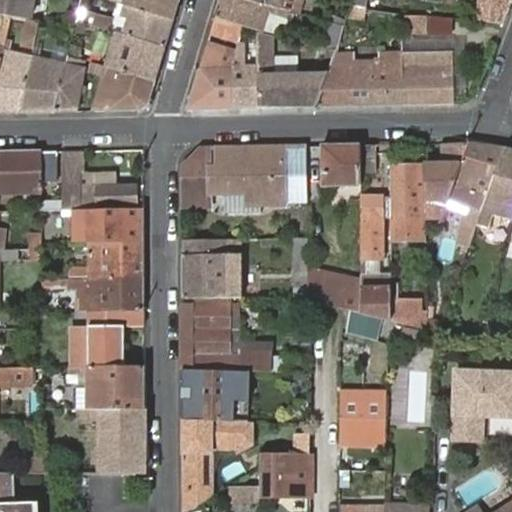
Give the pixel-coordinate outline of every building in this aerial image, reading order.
[(0,0),(0,16),(9,18),(24,21),(32,22),(35,0),(0,0)] [(122,0),(121,6),(172,21),(178,0),(122,0)] [(243,0),(220,0),(214,19),(257,31),(276,35),(282,37),(288,13),(279,11),(243,0)] [(243,0),(279,11),(288,13),(299,17),(303,0),(243,0)] [(480,0),(479,21),(503,23),(511,0),(480,0)] [(338,3),(330,26),(343,30),(351,7),(338,3)] [(121,6),(113,33),(164,48),(172,21),(121,6)] [(110,31),(114,18),(84,11),(80,24),(110,31)] [(428,16),(406,14),(405,35),(427,37),(428,16)] [(0,16),(0,68),(2,54),(9,18),(0,16)] [(450,18),(428,16),(427,37),(450,36),(450,18)] [(60,19),(59,27),(69,29),(70,21),(60,19)] [(32,22),(24,21),(20,46),(31,48),(36,23),(32,22)] [(330,26),(327,46),(338,49),(343,30),(330,26)] [(69,29),(59,27),(54,61),(64,63),(65,55),(69,29)] [(258,69),(259,110),(315,109),(330,72),(276,69),(275,52),(276,35),(257,31),(258,69)] [(164,48),(113,33),(104,67),(153,83),(164,48)] [(230,68),(232,111),(259,110),(258,69),(246,68),(246,45),(243,45),(245,40),(240,38),(230,68)] [(402,54),(402,56),(402,57),(402,107),(454,105),(451,52),(402,54)] [(2,54),(0,68),(0,113),(21,112),(30,59),(2,54)] [(64,63),(56,112),(77,112),(83,69),(77,67),(78,59),(65,55),(64,63)] [(330,72),(315,109),(402,107),(402,57),(402,56),(378,57),(379,66),(353,67),(352,59),(334,59),(330,71),(330,72)] [(30,59),(21,112),(56,112),(64,63),(54,61),(30,57),(30,59)] [(104,67),(90,63),(87,74),(101,78),(104,67)] [(99,86),(94,111),(140,111),(147,104),(153,83),(104,67),(101,78),(112,80),(110,89),(99,86)] [(232,111),(230,68),(200,69),(188,107),(189,112),(232,111)] [(101,78),(99,86),(110,89),(112,80),(101,78)] [(450,201),(472,147),(471,145),(448,146),(449,167),(440,167),(425,167),(426,201),(450,201)] [(472,147),(450,201),(482,212),(504,150),(496,148),(487,147),(481,146),(471,145),(472,147)] [(449,167),(448,146),(440,146),(440,167),(449,167)] [(360,147),(324,148),(325,188),(361,187),(361,175),(360,147)] [(376,147),(360,147),(361,175),(376,174),(376,147)] [(186,168),(186,210),(214,210),(213,197),(214,197),(245,196),(257,196),(257,209),(283,209),(283,207),(283,148),(200,150),(186,168)] [(283,207),(308,206),(307,148),(283,148),(283,207)] [(482,212),(478,225),(490,228),(493,214),(511,220),(511,152),(504,150),(482,212)] [(0,153),(0,194),(45,193),(46,178),(56,177),(57,153),(0,153)] [(81,153),(64,153),(63,201),(63,213),(70,212),(97,213),(97,208),(137,207),(137,187),(113,188),(87,188),(82,188),(81,170),(88,170),(88,153),(81,153)] [(425,166),(390,168),(392,244),(427,243),(426,201),(425,167),(425,166)] [(87,173),(87,188),(113,188),(112,173),(87,173)] [(257,196),(245,196),(245,209),(257,209),(257,196)] [(384,199),(361,199),(363,259),(370,258),(381,258),(381,243),(384,242),(384,199)] [(41,202),(41,213),(43,213),(63,213),(63,201),(41,202)] [(144,244),(144,211),(97,213),(70,212),(70,225),(90,224),(90,244),(144,244)] [(14,234),(14,251),(18,251),(43,251),(44,245),(43,234),(14,234)] [(259,252),(260,238),(186,239),(186,298),(242,299),(241,252),(259,252)] [(309,266),(309,239),(294,239),(295,299),(310,299),(309,266)] [(144,244),(90,244),(90,278),(144,279),(144,244)] [(0,260),(18,261),(18,251),(14,251),(0,251),(0,260)] [(312,308),(343,314),(364,318),(364,314),(363,277),(309,266),(310,299),(311,307),(312,308)] [(363,277),(364,314),(373,317),(393,322),(393,277),(370,277),(363,277)] [(144,313),(144,279),(90,278),(83,279),(83,289),(90,288),(90,313),(144,313)] [(420,310),(420,300),(396,301),(396,322),(429,330),(428,309),(420,310)] [(240,304),(186,304),(187,372),(237,373),(290,374),(295,355),(275,356),(276,352),(240,353),(240,339),(240,304)] [(144,328),(144,313),(90,313),(90,321),(90,369),(123,369),(124,328),(144,328)] [(373,344),(373,317),(364,314),(364,318),(343,314),(343,334),(373,344)] [(240,353),(276,352),(274,338),(240,339),(240,353)] [(373,347),(343,347),(343,370),(373,370),(373,347)] [(0,410),(0,385),(11,386),(29,386),(29,370),(5,370),(3,369),(0,369),(0,421),(16,421),(25,422),(25,411),(11,411),(0,410)] [(89,411),(144,410),(144,369),(123,369),(90,369),(67,369),(67,375),(89,376),(89,411)] [(424,422),(428,371),(410,370),(406,420),(424,422)] [(237,373),(187,372),(186,388),(196,388),(196,421),(236,422),(237,373)] [(454,438),(483,440),(484,416),(487,416),(494,372),(455,372),(454,438)] [(511,372),(494,372),(487,416),(511,415),(511,372)] [(0,410),(11,411),(11,386),(0,385),(0,410)] [(186,421),(196,421),(196,388),(186,388),(186,421)] [(388,389),(343,389),(343,447),(388,448),(388,389)] [(82,463),(123,463),(123,416),(89,416),(89,426),(80,427),(82,463)] [(215,496),(214,463),(215,451),(231,439),(237,449),(240,452),(254,444),(255,423),(236,422),(196,421),(186,421),(186,487),(190,494),(190,511),(191,510),(215,496)] [(313,455),(312,433),(290,433),(290,455),(313,455)] [(214,463),(237,449),(231,439),(215,451),(214,463)] [(26,456),(25,474),(45,475),(44,455),(26,456)] [(313,499),(313,455),(290,455),(261,455),(262,498),(313,499)] [(35,511),(36,503),(16,503),(14,474),(0,473),(0,511),(35,511)] [(511,511),(511,501),(495,511),(511,511)]
